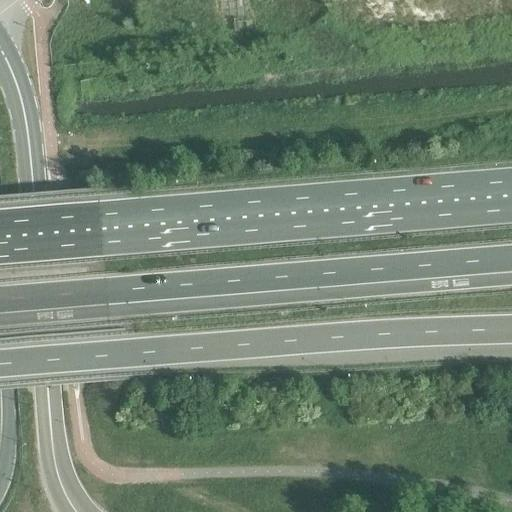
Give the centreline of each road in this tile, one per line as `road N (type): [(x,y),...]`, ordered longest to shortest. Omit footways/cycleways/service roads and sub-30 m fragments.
road 1 (motorway): [(0,300),(511,259)]
road 2 (trunk): [(511,198),(0,238)]
road 3 (motorway): [(0,365),(511,330)]
road 4 (tertiary): [(76,511),(52,438),(27,131),(0,49)]
road 5 (trunk): [(0,495),(10,394),(0,289)]
